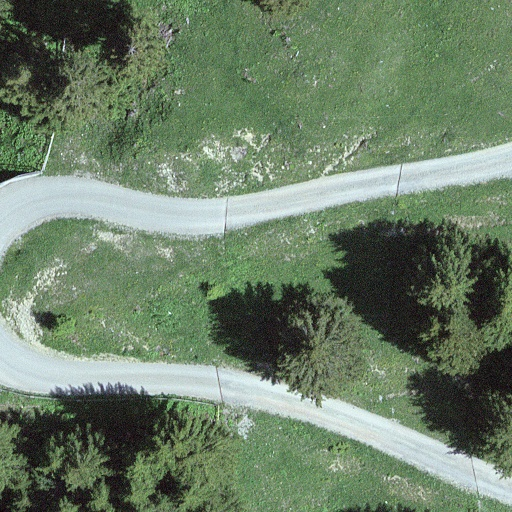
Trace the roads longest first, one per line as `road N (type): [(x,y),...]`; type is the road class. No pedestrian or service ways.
road 1 (track): [(511,489),(255,389),(0,380)]
road 2 (track): [(0,281),(92,248),(405,171),(511,155)]
